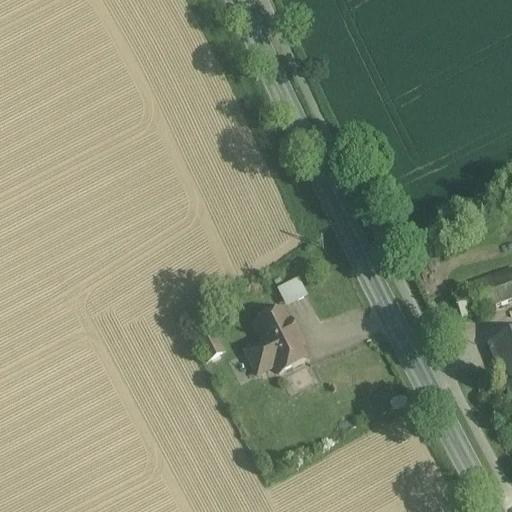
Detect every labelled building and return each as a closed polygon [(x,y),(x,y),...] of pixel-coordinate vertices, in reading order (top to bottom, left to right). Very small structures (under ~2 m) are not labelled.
[(511,270),(493,278),(504,306),(511,303),(511,270)] [(493,278),(451,294),(462,323),(504,306),(493,278)] [(286,308),(307,298),(301,287),(281,298),(286,308)] [(288,325),(283,314),(254,328),(263,346),(246,355),(258,379),(275,370),(279,378),(308,364),(301,350),(303,349),(291,324),(288,325)] [(212,334),(197,342),(205,358),(220,350),(212,334)] [(511,338),(490,348),(511,398),(511,338)]
